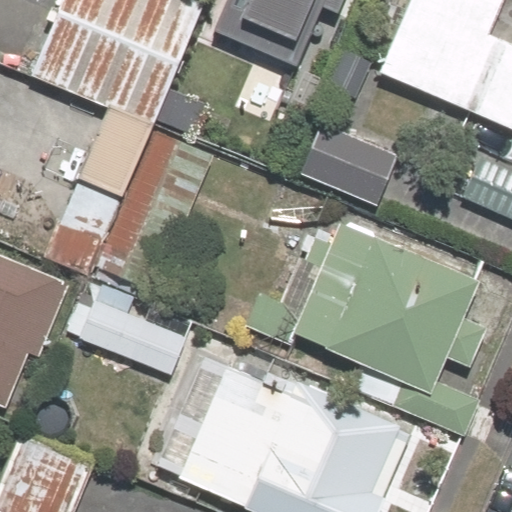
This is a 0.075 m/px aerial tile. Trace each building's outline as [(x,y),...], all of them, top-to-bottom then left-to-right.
[(206,5),(193,0),(71,0),(37,79),(153,129),(206,5)] [(345,0),(233,0),(219,35),(315,74),(345,0)] [(511,0),(407,0),(381,62),(511,118),(511,0)] [(404,156),(318,113),(286,176),(372,219),(404,156)] [(154,297),(213,161),(163,139),(108,116),(50,251),(154,297)] [(511,167),(473,150),(450,200),(511,228),(511,167)] [(466,373),(502,290),(309,207),(253,337),(414,407),(435,359),(466,373)] [(0,256),(0,423),(4,425),(65,284),(0,256)] [(144,313),(88,289),(68,337),(124,361),(144,313)] [(200,337),(137,482),(205,511),(374,511),(410,428),(200,337)] [(0,511),(70,511),(92,463),(16,430),(0,465),(0,511)]
